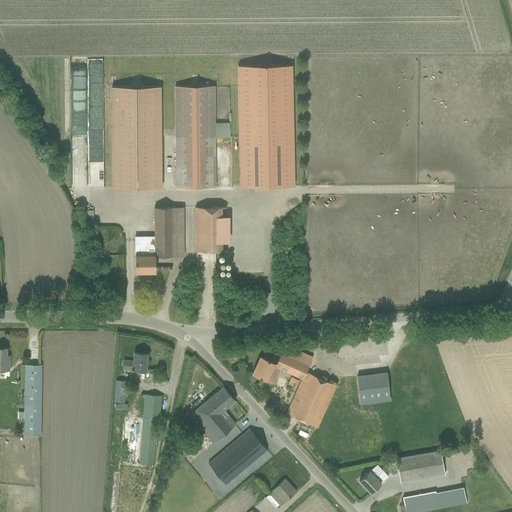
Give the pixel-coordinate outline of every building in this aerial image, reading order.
[(241,66),(241,187),(295,187),(295,66),(241,66)] [(175,85),(174,135),(175,187),(215,187),(215,135),(215,86),(175,85)] [(112,187),(161,187),(160,87),(111,87),(112,187)] [(88,186),(102,186),(101,123),(97,123),(94,131),(90,130),(90,124),(75,124),(74,130),(74,132),(69,149),(69,151),(74,151),(74,156),(89,156),(89,165),(62,165),(86,172),(73,172),(74,181),(79,180),(80,177),(88,177),(88,186)] [(147,236),(135,236),(135,273),(155,273),(155,256),(183,256),(183,207),(153,208),(154,246),(150,246),(150,254),(147,254),(147,236)] [(226,207),(195,208),(195,251),(226,250),(226,207)] [(302,378),(286,413),(317,427),(336,385),(306,371),(312,357),(284,344),(276,363),(260,356),(252,373),(274,384),(281,369),(302,378)] [(0,370),(9,370),(9,356),(6,355),(6,347),(0,347),(0,370)] [(131,369),(145,370),(147,353),(134,352),(133,361),(123,360),(123,368),(131,369)] [(24,418),(24,434),(40,434),(41,364),(25,364),(24,412),(24,418)] [(389,400),(386,372),(356,376),(360,403),(389,400)] [(293,391),(298,380),(291,377),(286,388),(293,391)] [(116,380),(115,390),(114,400),(124,401),(126,380),(116,380)] [(223,386),(215,392),(189,414),(213,443),(228,430),(235,424),(224,410),(235,400),(223,386)] [(145,394),(144,404),(143,416),(123,414),(119,461),(152,464),(156,419),(158,420),(161,395),(145,394)] [(249,428),(242,435),(208,462),(230,488),(233,485),(234,486),(271,455),(249,428)] [(440,450),(395,457),(400,482),(427,477),(444,474),(440,450)] [(376,464),(369,470),(358,480),(370,492),(388,476),(382,470),(376,464)] [(284,478),(265,496),(274,507),(280,503),(281,504),(295,491),(284,478)] [(401,511),(404,511),(405,511),(404,511),(417,511),(465,503),(463,493),(462,487),(434,492),(434,490),(401,497),(403,505),(401,505),(399,507),(400,511),(401,511)] [(218,499),(223,508),(238,498),(233,490),(218,499)]
